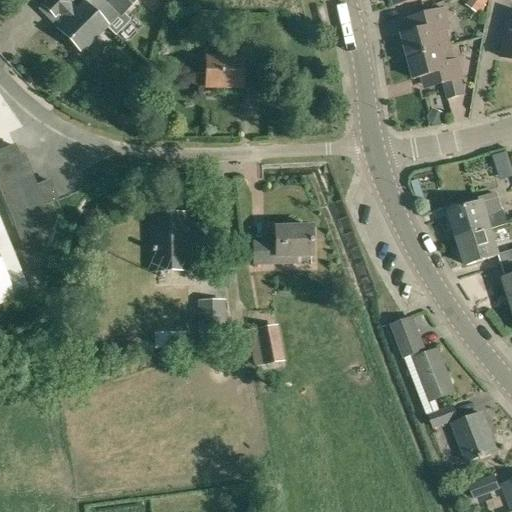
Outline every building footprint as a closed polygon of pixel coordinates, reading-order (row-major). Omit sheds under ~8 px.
[(107,26),(84,3),(76,12),(69,5),(71,2),(69,0),(49,0),(44,6),(55,18),(59,14),(66,21),(58,29),(82,53),(107,26)] [(87,0),(84,3),(107,26),(118,16),(120,18),(137,0),(87,0)] [(484,17),(490,9),(485,6),(488,2),(487,0),(469,0),(465,5),(478,15),(479,13),(484,17)] [(405,19),(408,33),(402,35),(408,58),(442,48),(451,46),(447,31),(450,30),(445,9),(426,14),(405,19)] [(511,61),(511,15),(510,15),(498,58),(511,61)] [(226,43),(227,24),(197,24),(196,42),(226,43)] [(461,80),(462,80),(457,61),(455,61),(451,46),(442,48),(408,58),(413,80),(420,78),(423,90),(443,85),(444,85),(447,99),(465,95),(461,80)] [(242,89),(243,57),(206,57),(205,88),(242,89)] [(122,132),(133,125),(126,113),(115,119),(122,132)] [(44,205),(57,199),(50,181),(36,186),(23,155),(19,157),(14,145),(0,151),(0,190),(25,253),(43,246),(36,229),(51,223),(44,205)] [(491,229),(491,230),(508,224),(504,211),(502,211),(497,194),(465,203),(466,207),(450,212),(458,239),(491,229)] [(152,271),(187,270),(187,213),(151,214),(152,271)] [(0,305),(28,294),(0,224),(0,305)] [(295,256),(311,255),(310,227),(274,228),(274,245),(264,246),(264,242),(252,243),(252,264),(295,263),(295,256)] [(491,229),(458,239),(466,265),(499,255),(491,230),(491,229)] [(506,266),(511,263),(511,250),(502,254),(506,266)] [(224,334),(223,301),(198,301),(198,334),(224,334)] [(407,319),(392,326),(404,357),(424,349),(412,318),(407,319)] [(283,360),(276,324),(247,330),(254,366),(283,360)] [(404,357),(426,416),(428,415),(440,411),(436,398),(453,392),(445,371),(436,350),(431,352),(426,354),(424,349),(404,357)] [(440,411),(428,415),(434,430),(459,420),(454,406),(440,411)] [(481,461),(496,455),(482,415),(453,425),(467,463),(480,458),(481,461)] [(474,500),(501,490),(494,475),(468,486),(474,500)]
